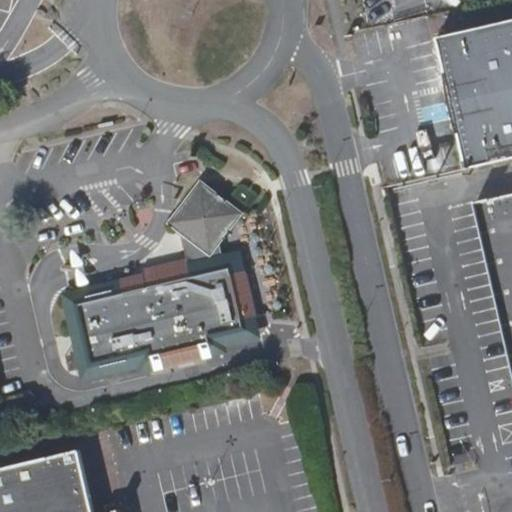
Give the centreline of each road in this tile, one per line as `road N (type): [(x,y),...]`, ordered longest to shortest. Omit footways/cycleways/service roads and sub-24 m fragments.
road 1 (unclassified): [(422,511),(329,91),(288,21)]
road 2 (unclassified): [(225,104),(290,159),(374,511)]
road 3 (unclassified): [(91,15),(102,58),(134,94),(166,108),(225,104)]
